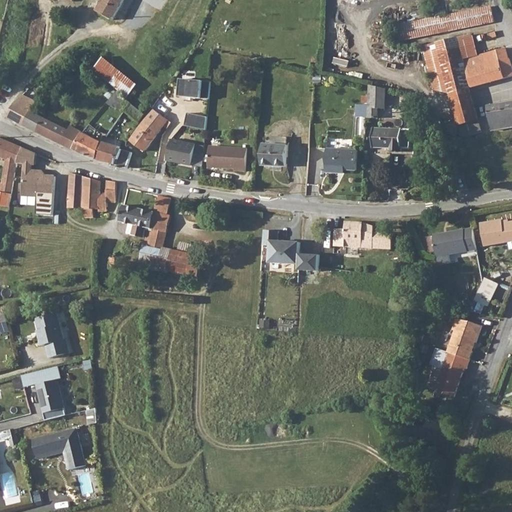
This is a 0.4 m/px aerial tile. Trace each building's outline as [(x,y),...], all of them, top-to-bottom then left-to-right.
[(68,0),(74,3),(75,0),(103,0),(97,11),(113,20),(124,0),(68,0)] [(492,6),(398,26),(401,41),(495,22),(492,6)] [(478,57),(465,61),(473,87),(511,77),(511,58),(500,62),(497,52),(478,57)] [(130,97),(141,83),(105,57),(95,71),(130,97)] [(184,70),(181,96),(212,99),(213,81),(197,79),(197,71),(184,70)] [(386,89),(371,85),(369,118),(379,118),(380,108),(385,108),(386,89)] [(117,92),(107,104),(113,109),(118,102),(127,110),(131,104),(117,92)] [(37,104),(23,95),(17,102),(8,117),(25,126),(32,113),(37,104)] [(511,103),(488,108),(492,131),(511,127),(511,103)] [(127,110),(125,112),(140,124),(146,116),(131,104),(127,110)] [(155,110),(131,140),(146,151),(173,114),(168,111),(163,116),(155,110)] [(190,112),(187,125),(207,129),(210,117),(190,112)] [(32,113),(25,126),(74,150),(83,134),(70,128),(67,132),(32,113)] [(479,121),(459,126),(462,138),(483,134),(479,121)] [(374,129),(373,147),(391,147),(391,152),(411,152),(411,148),(419,148),(419,129),(374,129)] [(83,134),(74,150),(85,156),(97,160),(102,144),(105,138),(106,135),(98,132),(95,138),(84,133),(83,134)] [(0,137),(0,157),(6,160),(2,183),(0,182),(0,192),(13,195),(18,168),(19,163),(22,147),(0,137)] [(172,139),(168,160),(192,165),(197,144),(172,139)] [(102,144),(97,160),(128,168),(131,154),(122,151),(120,151),(120,148),(102,144)] [(263,145),(262,165),(287,167),(288,147),(263,145)] [(38,154),(22,147),(19,163),(19,164),(24,165),(24,197),(54,198),(55,176),(46,175),(45,171),(34,171),(34,164),(36,164),(38,154)] [(235,172),(244,172),(247,172),(249,149),(211,147),(209,167),(235,169),(235,172)] [(328,149),(327,173),(338,174),(339,170),(357,171),(358,151),(328,149)] [(459,154),(445,157),(451,180),(465,177),(459,154)] [(101,181),(72,172),(70,209),(84,210),(84,219),(94,220),(94,211),(100,212),(100,213),(101,214),(109,215),(110,204),(116,204),(118,185),(118,183),(108,180),(107,183),(107,193),(100,192),(101,181)] [(149,233),(146,246),(164,251),(165,248),(172,216),(169,215),(173,199),(160,196),(156,213),(125,206),(121,223),(131,225),(129,234),(144,237),(146,229),(155,231),(154,234),(149,233)] [(0,211),(0,215),(9,219),(12,210),(2,206),(0,211)] [(503,220),(482,223),(486,246),(511,241),(511,221),(504,223),(503,220)] [(346,230),(346,248),(392,249),(392,233),(374,232),(374,226),(365,223),(346,223),(346,230)] [(335,247),(346,248),(346,230),(335,229),(335,247)] [(478,250),(474,229),(436,235),(438,256),(478,250)] [(278,231),(263,230),(262,245),(268,245),(267,262),(297,264),(298,252),(299,241),(278,240),(278,231)] [(318,254),(298,252),(297,264),(297,268),(316,270),(318,254)] [(110,257),(109,268),(119,269),(119,257),(110,257)] [(483,278),(474,301),(488,307),(496,283),(483,278)] [(58,313),(37,318),(42,336),(41,337),(43,346),(48,345),(51,358),(72,353),(68,339),(65,339),(58,313)] [(3,322),(5,331),(6,333),(14,331),(11,316),(4,317),(3,322)] [(455,331),(448,353),(469,360),(472,352),(471,352),(474,343),(476,343),(482,326),(469,322),(456,319),(453,330),(455,331)] [(466,369),(469,360),(448,353),(435,391),(455,398),(464,369),(466,369)] [(58,379),(37,384),(45,413),(65,407),(58,379)] [(97,407),(88,409),(90,422),(98,421),(97,407)] [(77,428),(34,439),(38,455),(66,448),(72,468),(86,464),(77,428)] [(4,446),(20,445),(18,430),(3,431),(4,446)]
